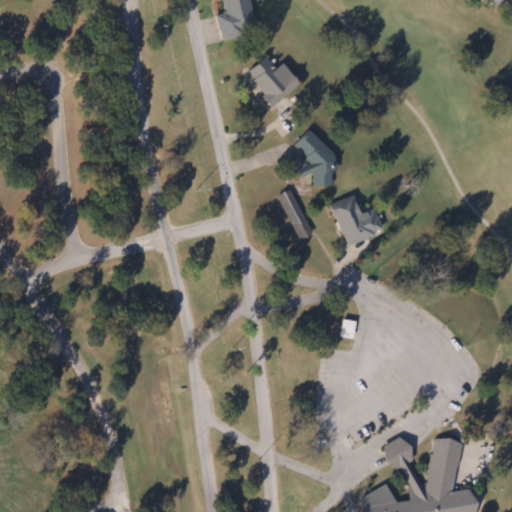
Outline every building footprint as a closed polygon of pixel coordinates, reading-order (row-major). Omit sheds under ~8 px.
[(245,0),(215,0),(215,1),(220,0),(222,14),(214,15),(218,40),(252,34),(245,0)] [(277,64),(273,67),(263,56),(243,75),(272,106),(296,84),(277,64)] [(305,162),(294,172),(301,179),(304,175),(317,190),(329,179),(326,174),(336,165),(305,130),(289,144),(305,162)] [(297,240),(310,233),(287,190),(274,196),(297,240)] [(327,203),(341,245),(377,234),(369,209),(354,214),(348,196),(327,203)] [(336,336),(347,338),(351,323),(339,320),(336,336)] [(424,496),(410,468),(408,456),(400,438),(381,447),(407,495),(406,501),(393,503),(385,485),(360,497),(358,511),(469,511),(466,493),(452,491),(459,442),(432,438),(424,496)]
